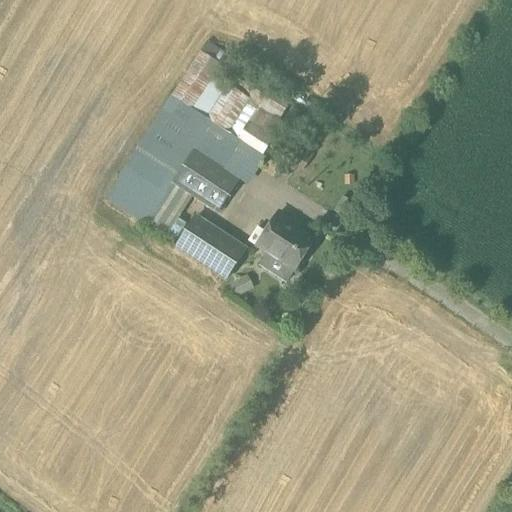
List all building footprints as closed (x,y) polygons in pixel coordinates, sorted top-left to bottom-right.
[(280,138),(287,129),(295,135),(306,117),(292,108),(282,126),(283,126),(281,129),(277,126),(292,100),(239,68),(228,84),(224,82),(233,68),(221,61),(219,65),(200,53),(171,97),(179,102),(192,110),(204,118),(210,121),(238,139),(237,141),(262,158),(266,151),(271,155),(273,151),(279,155),(287,142),(280,138)] [(171,97),(104,201),(132,219),(165,240),(192,199),(170,185),(187,159),(193,149),(240,180),(248,186),(265,160),(262,158),(237,141),(238,139),(210,121),(204,118),(192,110),(179,102),(171,97)] [(310,159),(309,158),(315,149),(302,140),(287,162),(302,172),(310,159)] [(240,180),(193,149),(187,159),(170,185),(192,199),(217,215),(240,180)] [(354,176),(344,176),(344,186),(354,185),(354,176)] [(343,218),(352,203),(342,197),(333,211),(343,218)] [(313,240),(289,224),(290,222),(278,213),(257,246),(295,270),(313,240)] [(174,249),(226,283),(248,249),(196,215),(174,249)] [(229,285),(236,298),(254,289),(247,276),(229,285)]
